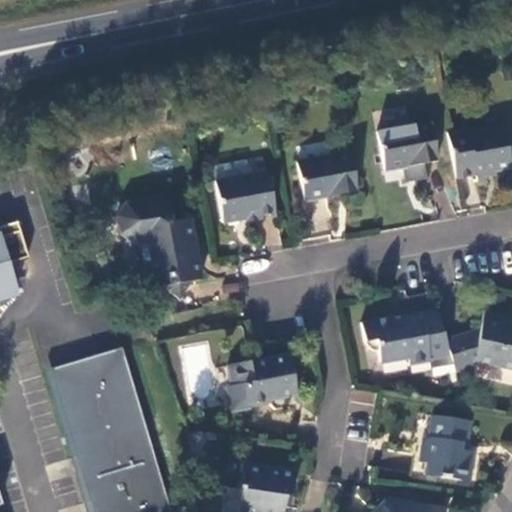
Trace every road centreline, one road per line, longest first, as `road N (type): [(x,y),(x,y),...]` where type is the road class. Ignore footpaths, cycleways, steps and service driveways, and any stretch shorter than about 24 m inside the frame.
road 1 (residential): [(511,221),(312,259),(334,356),(328,452)]
road 2 (primary): [(272,0),(0,56)]
